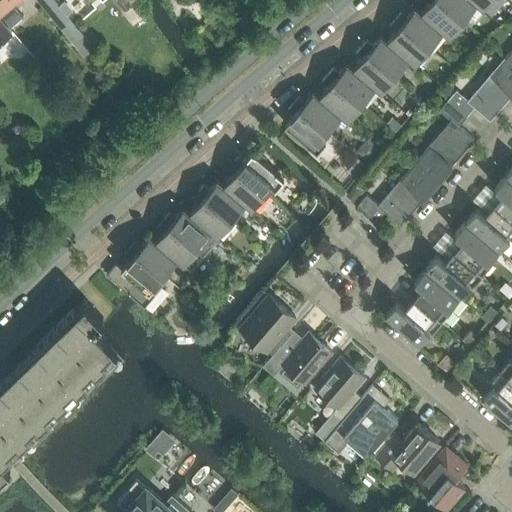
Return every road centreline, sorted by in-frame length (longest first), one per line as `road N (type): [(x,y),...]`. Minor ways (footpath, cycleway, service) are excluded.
road 1 (tertiary): [(0,305),(348,0)]
road 2 (residential): [(511,453),(350,316),(511,127)]
road 3 (tertiary): [(319,0),(0,279)]
